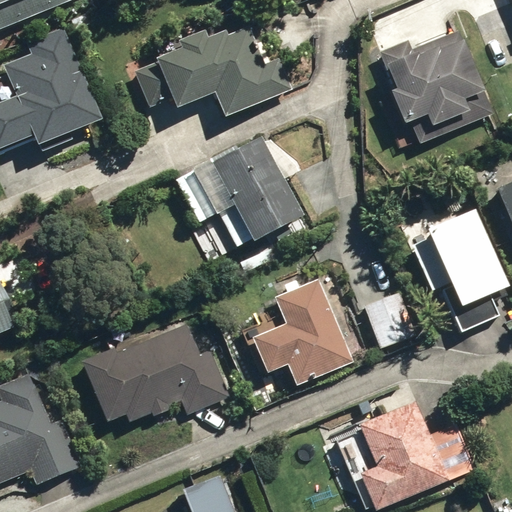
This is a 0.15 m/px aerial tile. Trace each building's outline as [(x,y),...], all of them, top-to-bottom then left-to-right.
[(0,0),(0,30),(79,0),(0,0)] [(209,97),(220,122),(290,92),(276,59),(260,65),(246,29),(225,37),(222,33),(203,41),(200,34),(175,45),(178,52),(150,63),(151,65),(132,73),(147,108),(165,101),(170,113),(209,97)] [(408,40),(380,52),(397,89),(392,91),(406,125),(414,122),(422,143),(497,114),(467,39),(464,40),(460,31),(412,49),(408,40)] [(98,124),(63,38),(0,63),(0,70),(12,98),(0,102),(0,153),(29,142),(33,150),(98,124)] [(217,217),(235,249),(246,243),(247,246),(301,218),(260,139),(175,184),(196,225),(210,218),(211,221),(217,217)] [(511,187),(492,197),(500,215),(497,216),(511,249),(511,187)] [(440,294),(459,336),(498,318),(489,299),(507,291),(472,213),(421,236),(446,291),(440,294)] [(287,383),(291,391),(351,367),(316,283),(271,302),(283,329),(248,343),(263,379),(271,375),(276,387),(287,383)] [(359,302),(378,352),(414,339),(395,288),(359,302)] [(0,335),(16,328),(0,293),(0,335)] [(76,365),(103,427),(122,419),(125,425),(147,416),(149,420),(166,413),(165,409),(179,403),(185,417),(228,398),(210,354),(198,359),(183,325),(113,356),(110,351),(76,365)] [(0,485),(28,474),(33,489),(79,471),(59,424),(48,429),(27,377),(0,388),(0,485)] [(427,439),(413,405),(353,429),(355,434),(332,444),(359,511),(365,511),(369,511),(374,511),(474,472),(456,427),(427,439)] [(229,511),(217,479),(179,494),(185,511),(229,511)]
